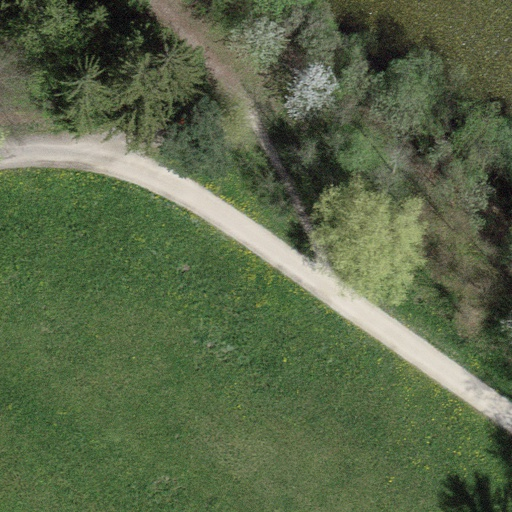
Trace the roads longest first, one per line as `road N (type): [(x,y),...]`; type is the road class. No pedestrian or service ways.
road 1 (track): [(511,420),(318,279)]
road 2 (track): [(318,279),(123,150)]
road 3 (track): [(123,150),(0,139)]
